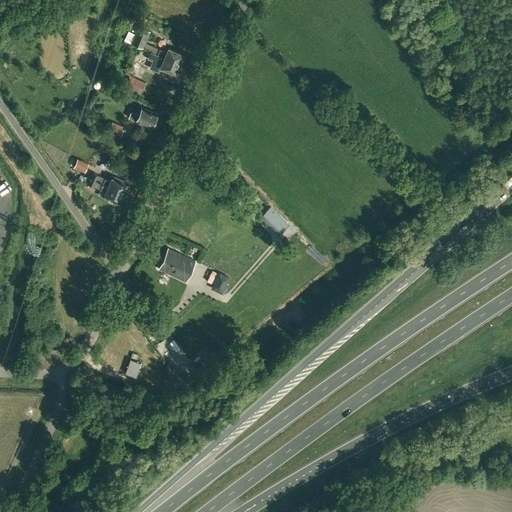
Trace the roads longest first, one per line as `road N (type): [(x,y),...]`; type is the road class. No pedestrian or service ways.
road 1 (trunk): [(511,184),(137,511)]
road 2 (trunk): [(511,261),(366,358),(163,511)]
road 3 (trunk): [(207,511),(511,297)]
road 4 (trunk): [(244,511),(391,427),(511,374)]
road 5 (unclassified): [(118,272),(245,0)]
road 6 (unclassified): [(118,272),(0,102)]
road 7 (unclassified): [(12,511),(64,373)]
